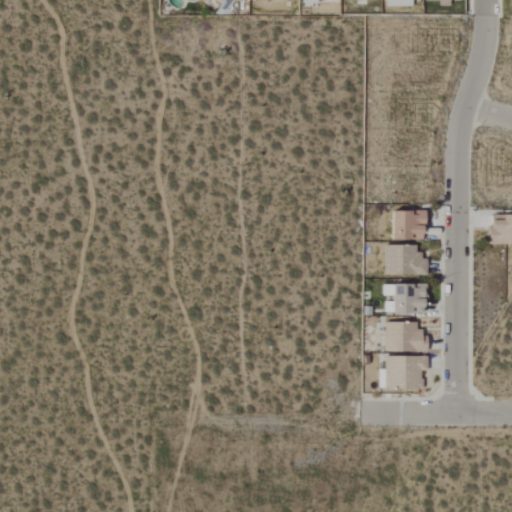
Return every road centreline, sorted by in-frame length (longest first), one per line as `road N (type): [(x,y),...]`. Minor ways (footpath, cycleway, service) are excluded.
road 1 (residential): [(456,412),(458,135),(482,57),(485,0)]
road 2 (residential): [(386,411),(511,412)]
